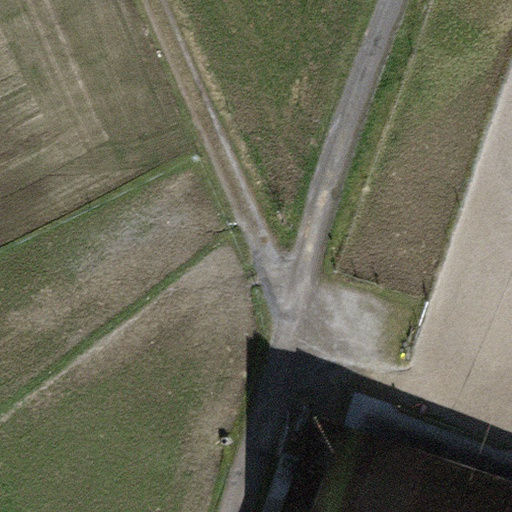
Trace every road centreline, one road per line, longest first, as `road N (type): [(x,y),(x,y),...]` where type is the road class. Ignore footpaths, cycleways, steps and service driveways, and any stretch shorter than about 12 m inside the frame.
road 1 (track): [(412,0),(297,310),(238,511)]
road 2 (track): [(297,310),(163,0)]
